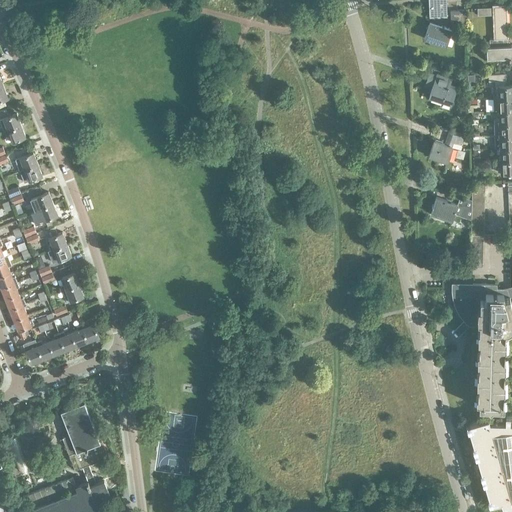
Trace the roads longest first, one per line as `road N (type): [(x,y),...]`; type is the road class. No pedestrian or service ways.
road 1 (residential): [(464,511),(411,312),(346,0)]
road 2 (residential): [(119,353),(65,178),(0,31)]
road 3 (residential): [(140,511),(119,353)]
